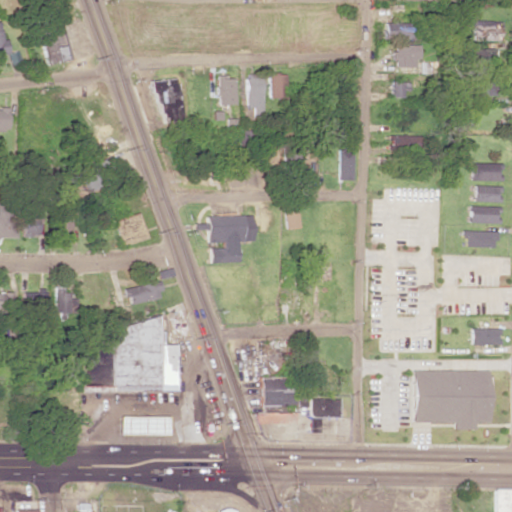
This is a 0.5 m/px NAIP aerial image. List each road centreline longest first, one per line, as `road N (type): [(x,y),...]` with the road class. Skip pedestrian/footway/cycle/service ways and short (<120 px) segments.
road 1 (tertiary): [(272,511),(88,0)]
road 2 (secondary): [(511,467),(0,460)]
road 3 (residential): [(354,465),(365,0)]
road 4 (residential): [(364,57),(113,69)]
road 5 (residential): [(359,195),(161,203)]
road 6 (residential): [(178,251),(77,265),(0,263)]
road 7 (residential): [(357,334),(208,335)]
road 8 (residential): [(511,2),(365,0)]
